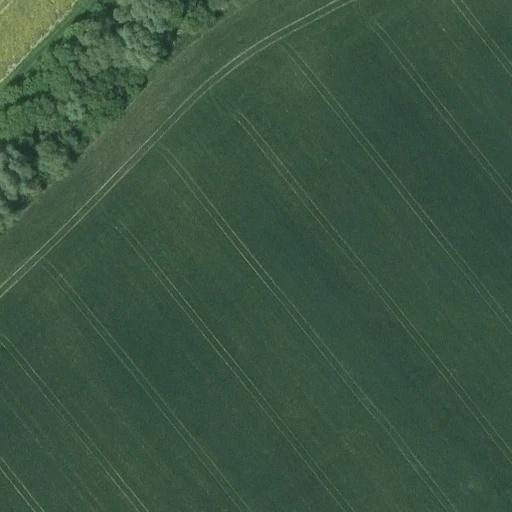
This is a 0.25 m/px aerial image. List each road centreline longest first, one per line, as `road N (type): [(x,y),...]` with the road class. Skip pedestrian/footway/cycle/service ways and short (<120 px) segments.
road 1 (track): [(248,0),(142,82),(0,225)]
road 2 (track): [(0,100),(100,0)]
